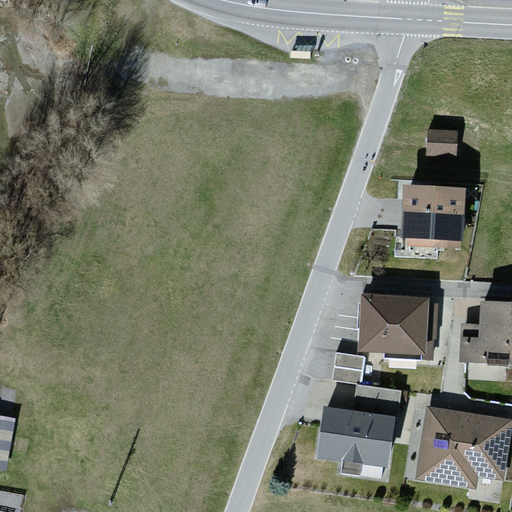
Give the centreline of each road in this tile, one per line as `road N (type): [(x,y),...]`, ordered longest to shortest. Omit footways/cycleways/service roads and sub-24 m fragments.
road 1 (unclassified): [(316,288),(411,19)]
road 2 (unclassified): [(235,511),(316,288)]
road 3 (unclassified): [(211,0),(411,19)]
road 4 (residential): [(316,288),(511,296)]
